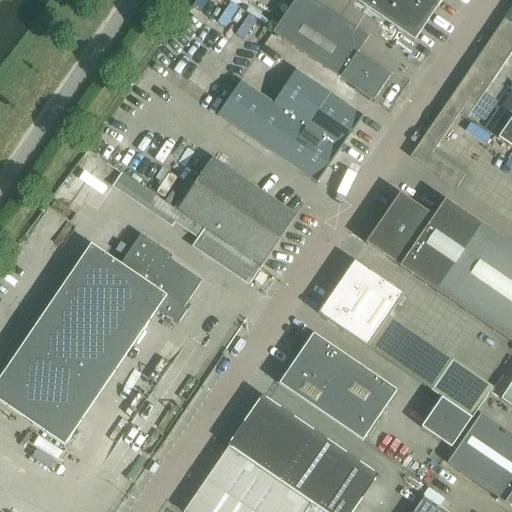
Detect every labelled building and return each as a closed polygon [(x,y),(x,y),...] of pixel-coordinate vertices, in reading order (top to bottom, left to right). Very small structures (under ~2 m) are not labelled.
[(295,0),(273,33),(373,102),(389,77),(356,55),(368,38),(311,0),(295,0)] [(352,0),(414,42),(442,0),(352,0)] [(511,5),(463,77),(408,157),(454,188),(454,189),(463,176),(430,153),(461,109),(468,114),(484,125),(496,108),(498,105),(482,94),(483,92),(511,50),(511,5)] [(421,55),(426,59),(430,54),(425,50),(421,55)] [(217,117),(250,139),(317,184),(362,118),(296,73),(273,105),(240,82),(217,117)] [(499,110),(485,130),(497,138),(511,118),(499,110)] [(511,118),(497,138),(511,148),(511,117),(511,118)] [(192,247),(248,285),(295,217),(211,160),(177,210),(122,173),(112,187),(172,228),(176,223),(198,238),(192,247)] [(365,243),(511,344),(511,246),(445,200),(433,219),(398,194),(365,243)] [(0,377),(0,404),(64,448),(156,311),(177,326),(187,312),(183,309),(201,283),(169,261),(172,258),(140,236),(120,266),(90,246),(0,377)] [(439,398),(441,399),(468,418),(469,418),(489,387),(387,316),(401,295),(352,262),(316,313),(439,398)] [(310,334),(276,384),(360,441),(377,417),(395,391),(310,334)] [(511,382),(500,400),(511,408),(511,382)] [(350,511),(376,475),(259,395),(225,446),(226,447),(181,511),(303,511),(309,503),(321,511),(350,511)] [(448,448),(468,418),(441,399),(439,398),(419,428),(448,448)] [(511,509),(511,436),(478,413),(445,463),(511,509)] [(444,511),(423,497),(413,511),(444,511)]
